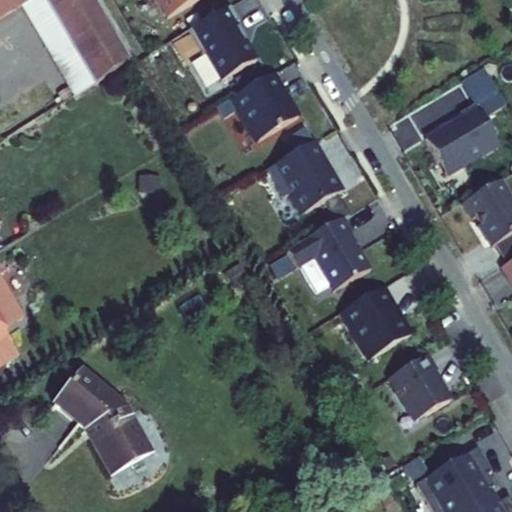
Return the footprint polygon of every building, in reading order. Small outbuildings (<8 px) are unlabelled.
[(0,0),(0,11),(17,1),(19,0),(42,0),(94,87),(131,64),(92,0),(0,0)] [(19,0),(17,1),(75,99),(94,87),(42,0),(19,0)] [(204,0),(153,0),(166,22),(204,0)] [(261,63),(227,11),(190,35),(223,87),(261,63)] [(295,120),(270,76),(229,100),(254,143),(295,120)] [(496,148),(474,109),(460,117),(461,122),(426,143),(446,177),(496,148)] [(342,192),(314,144),(262,174),(279,204),(293,196),(303,214),(342,192)] [(511,241),(509,236),(511,235),(511,201),(502,182),(459,204),(470,224),(475,221),(489,248),(493,244),(504,264),(499,267),(511,289),(511,288),(511,241)] [(366,272),(346,239),(354,235),(346,220),(287,254),(295,269),(312,259),(331,292),(366,272)] [(3,334),(24,322),(0,279),(0,370),(18,359),(3,334)] [(408,338),(380,291),(340,314),(368,361),(408,338)] [(435,372),(426,357),(386,381),(412,424),(445,403),(430,379),(435,372)] [(84,433),(109,479),(149,457),(124,413),(81,376),(54,408),(84,433)] [(511,511),(511,506),(509,501),(492,509),(485,494),(494,490),(483,479),(489,473),(478,453),(416,487),(429,511),(511,511)]
